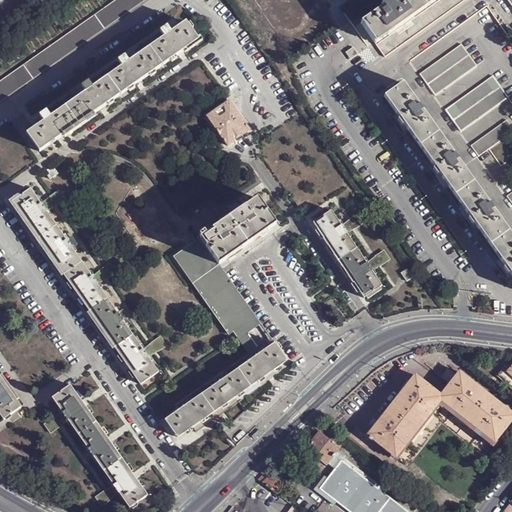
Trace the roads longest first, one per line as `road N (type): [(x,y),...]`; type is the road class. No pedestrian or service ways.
road 1 (residential): [(200,511),(385,339),(438,328),(511,335)]
road 2 (unknown): [(385,339),(390,382),(342,425),(306,407)]
